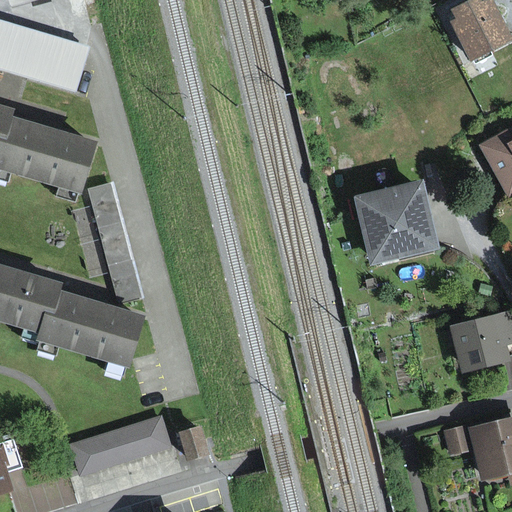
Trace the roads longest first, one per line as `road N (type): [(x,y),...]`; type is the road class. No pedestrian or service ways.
road 1 (residential): [(511,401),(211,472),(83,511)]
road 2 (residential): [(511,296),(437,185)]
